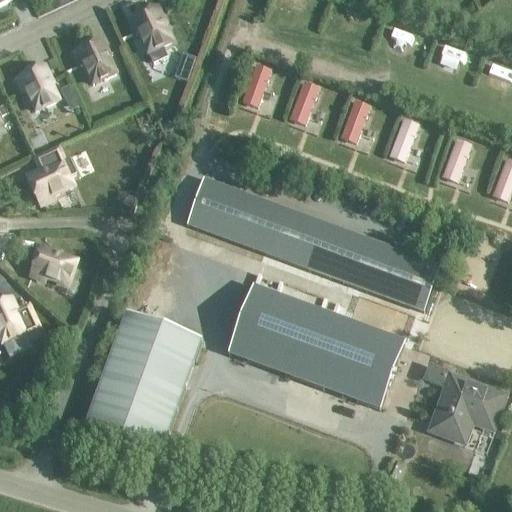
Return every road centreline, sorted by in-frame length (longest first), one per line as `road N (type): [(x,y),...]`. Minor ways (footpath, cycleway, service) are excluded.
road 1 (unclassified): [(29,491),(121,252),(117,221),(29,230),(0,220)]
road 2 (track): [(206,170),(213,125),(239,58),(279,39)]
road 3 (unclassified): [(0,53),(115,0)]
